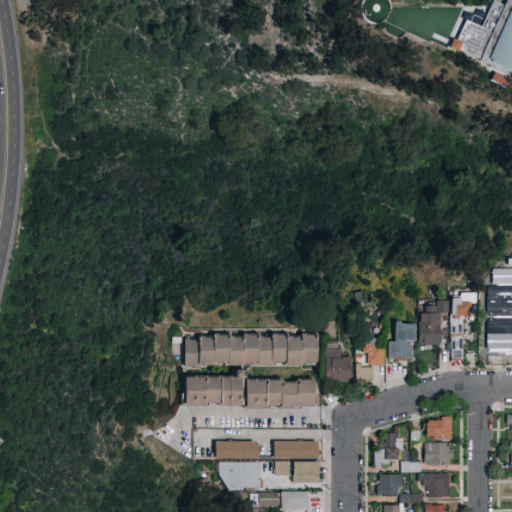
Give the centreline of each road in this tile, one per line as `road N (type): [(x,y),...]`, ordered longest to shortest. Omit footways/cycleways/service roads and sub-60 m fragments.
road 1 (secondary): [(0,261),(17,130),(3,0)]
road 2 (residential): [(351,418),(456,390),(511,389)]
road 3 (residential): [(482,511),(482,389)]
